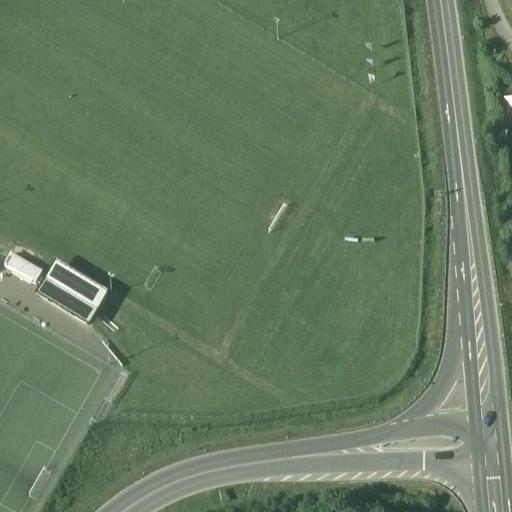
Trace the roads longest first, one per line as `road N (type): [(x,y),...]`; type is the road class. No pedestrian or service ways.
road 1 (primary): [(439,0),(474,254)]
road 2 (primary): [(281,463),(493,462)]
road 3 (primary): [(474,254),(493,462)]
road 4 (primary): [(474,254),(456,368),(437,401),(401,433)]
road 5 (primary): [(281,463),(176,486),(131,511)]
road 6 (primary): [(401,433),(281,463)]
